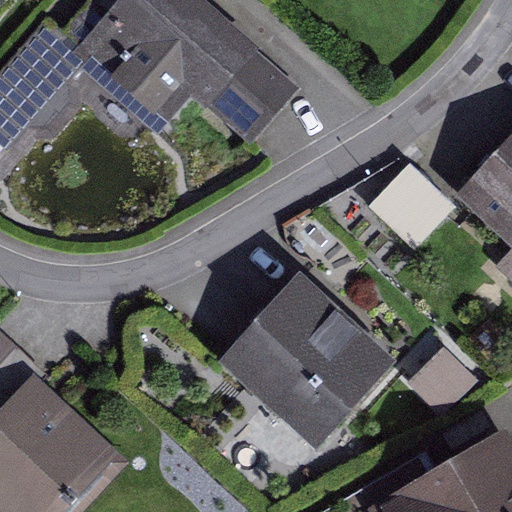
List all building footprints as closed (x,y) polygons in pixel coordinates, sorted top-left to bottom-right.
[(108,0),(78,35),(161,106),(187,75),(253,131),(304,72),(219,0),(108,0)] [(511,132),(461,192),(511,235),(511,132)] [(400,347),(303,265),(223,360),(321,441),(400,347)] [(52,511),(113,446),(34,374),(0,410),(0,511),(1,511),(52,511)] [(511,511),(511,452),(501,434),(382,505),(386,511),(511,511)]
